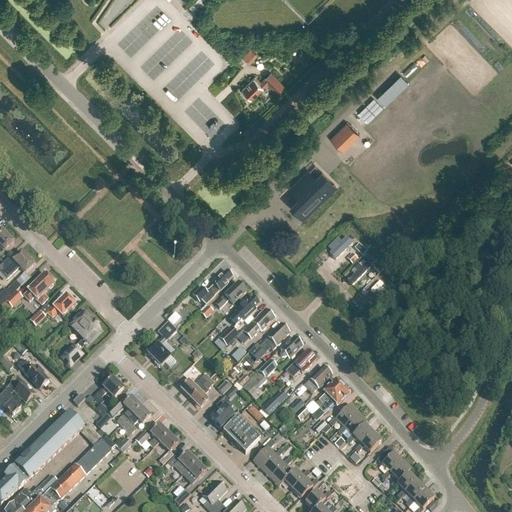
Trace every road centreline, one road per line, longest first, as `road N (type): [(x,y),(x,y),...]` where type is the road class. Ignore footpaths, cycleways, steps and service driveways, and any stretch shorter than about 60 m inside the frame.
road 1 (unclassified): [(219,245),(0,19)]
road 2 (unclassified): [(432,468),(219,245)]
road 3 (residential): [(274,511),(113,350)]
road 4 (residential): [(130,334),(0,201)]
road 5 (unclassified): [(0,461),(113,350)]
road 6 (unclassified): [(432,468),(473,421),(511,339)]
road 7 (unclassified): [(130,334),(219,245)]
